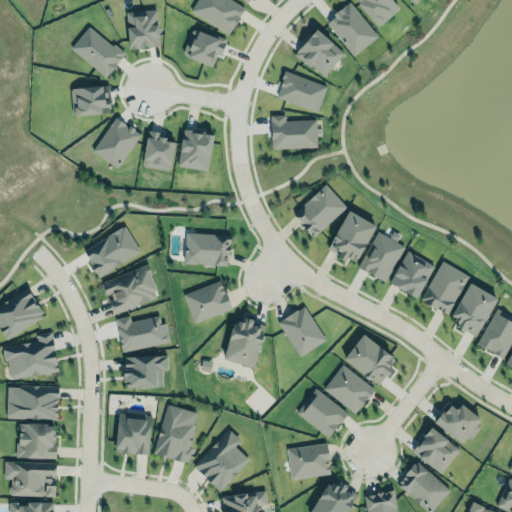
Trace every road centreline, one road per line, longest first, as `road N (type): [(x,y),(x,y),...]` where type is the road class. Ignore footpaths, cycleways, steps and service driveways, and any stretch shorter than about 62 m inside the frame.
road 1 (residential): [(296,0),(258,47),(238,104),(238,153),(267,236),(306,274),(398,324),(511,406)]
road 2 (residential): [(88,511),(85,324),(57,271),(0,224)]
